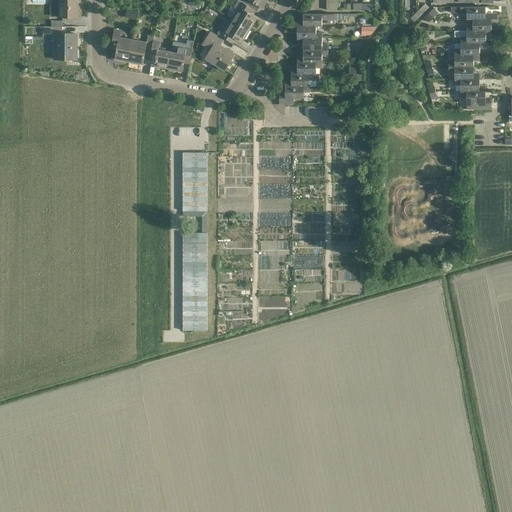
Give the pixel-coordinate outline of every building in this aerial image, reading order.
[(77,16),(76,0),(60,0),(60,16),(77,16)] [(238,9),(232,19),(249,29),(256,17),(250,13),(253,8),(249,6),(239,0),(237,0),(233,7),(238,9)] [(421,14),(429,7),(425,3),(418,10),(421,14)] [(466,12),(466,19),(497,19),(497,14),(485,14),(485,6),(451,6),(451,12),(466,12)] [(433,8),(429,13),(433,17),(438,13),(433,8)] [(421,14),(418,10),(410,18),(414,21),(421,14)] [(136,13),(127,11),(125,17),(135,19),(136,13)] [(335,24),(335,19),(334,13),(303,13),(303,21),(291,21),(291,26),(316,26),(322,26),(322,19),(327,19),(327,24),(335,24)] [(433,17),(429,13),(424,17),(429,21),(433,17)] [(249,29),(232,19),(226,28),(222,25),(217,33),(232,42),(235,37),(242,41),(249,29)] [(497,19),(466,19),(472,19),(472,25),(466,25),(466,31),(491,31),(491,23),(497,23),(497,19)] [(54,59),(77,59),(77,33),(62,33),(62,26),(43,26),(43,33),(54,34),(54,59)] [(316,26),(291,26),(291,30),(297,30),(297,38),(322,37),(322,32),(316,32),(316,26)] [(377,26),(361,27),(361,35),(371,35),(377,26)] [(129,61),(133,39),(119,37),(121,30),(114,29),(112,43),(118,44),(115,58),(129,61)] [(460,37),(460,43),(485,42),(485,35),(491,35),(491,31),(466,31),(466,37),(460,37)] [(224,69),(234,53),(225,48),(223,50),(218,47),(223,39),(211,32),(203,44),(211,49),(206,58),(224,69)] [(145,53),(151,54),(154,35),(148,34),(147,42),(133,39),(129,61),(143,63),(145,53)] [(155,65),(168,68),(171,52),(158,49),(160,41),(154,40),(154,35),(151,54),(157,55),(155,65)] [(322,37),(297,38),(297,42),(303,42),(303,50),(328,49),(328,44),(322,44),(322,37)] [(485,42),(460,43),(460,49),(454,49),(454,55),(479,54),(479,47),(485,47),(485,42)] [(425,43),(419,45),(421,51),(427,49),(425,43)] [(171,52),(168,68),(182,70),(184,62),(190,63),(193,47),(179,45),(178,53),(171,52)] [(328,49),(303,50),(303,57),(297,57),(297,62),(322,61),(322,55),(328,55),(328,49)] [(448,61),(448,67),(473,66),(473,59),(479,59),(479,54),(454,55),(454,61),(448,61)] [(322,61),(297,62),(297,69),(291,69),(291,74),(316,73),(316,67),(322,67),(322,61)] [(426,69),(432,67),(430,61),(424,63),(426,69)] [(473,66),(448,67),(448,72),(454,72),(454,78),(479,78),(479,74),(473,74),(473,66)] [(432,67),(426,69),(428,75),(434,73),(432,67)] [(316,73),(291,74),(291,81),(285,81),(285,86),(310,86),(310,79),(316,79),(316,73)] [(460,84),(460,90),(485,90),(485,86),(479,86),(479,78),(454,78),(454,84),(460,84)] [(310,86),(285,86),(285,93),(279,93),(279,104),(294,104),(294,98),(304,98),(304,91),(310,91),(310,86)] [(485,90),(460,90),(460,96),(466,96),(466,109),(491,109),(491,98),(485,98),(485,90)] [(207,182),(182,182),(182,191),(207,191),(207,182)] [(207,191),(182,191),(182,201),(207,201),(207,191)] [(207,201),(182,201),(182,211),(183,211),(207,211),(207,201)] [(183,232),(182,232),(182,242),(207,242),(207,232),(183,232)] [(207,242),(182,242),(182,252),(207,252),(207,242)] [(207,252),(182,252),(182,262),(207,262),(207,252)] [(207,262),(182,262),(182,271),(207,271),(207,262)] [(207,271),(182,271),(182,281),(207,281),(207,271)] [(207,281),(182,281),(182,291),(207,291),(207,281)] [(207,291),(182,291),(182,301),(207,301),(207,291)] [(207,301),(182,301),(182,311),(207,311),(207,301)] [(207,311),(182,311),(182,320),(207,320),(207,311)] [(207,320),(182,320),(182,330),(184,330),(207,330),(207,320)]
